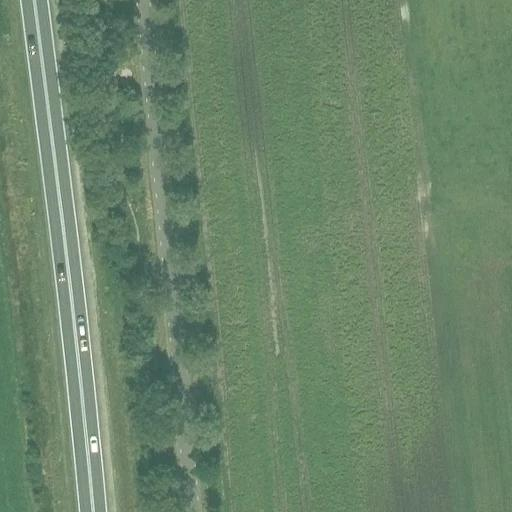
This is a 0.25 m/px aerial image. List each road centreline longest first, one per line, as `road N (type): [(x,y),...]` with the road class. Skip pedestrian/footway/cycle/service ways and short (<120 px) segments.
road 1 (trunk): [(93,511),(30,0)]
road 2 (unclassified): [(191,511),(145,0)]
